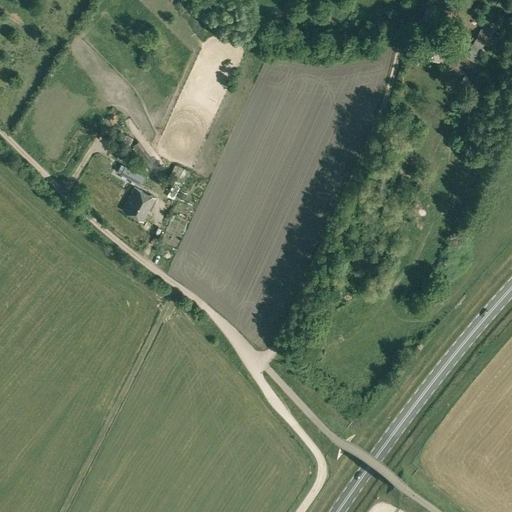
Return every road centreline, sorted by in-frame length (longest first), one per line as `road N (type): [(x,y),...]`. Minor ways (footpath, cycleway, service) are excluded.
road 1 (track): [(405,36),(382,111),(263,363)]
road 2 (track): [(263,363),(61,192),(0,129)]
road 3 (primary): [(511,287),(432,379),(336,511)]
road 4 (unknown): [(61,511),(170,282)]
road 5 (track): [(300,511),(322,462),(258,380),(263,363)]
